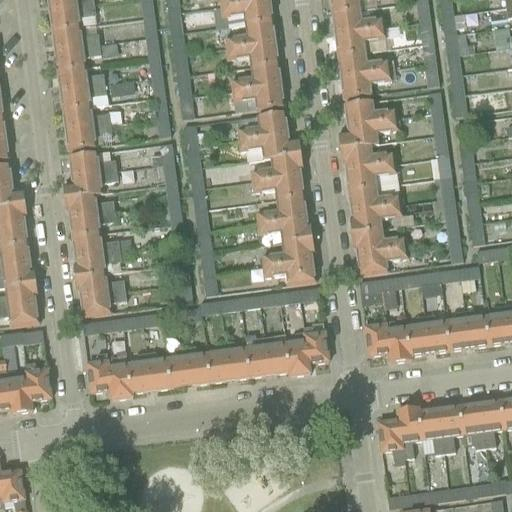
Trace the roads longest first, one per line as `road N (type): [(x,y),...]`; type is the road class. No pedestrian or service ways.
road 1 (residential): [(17,0),(75,438)]
road 2 (residential): [(353,399),(298,0)]
road 3 (residential): [(75,438),(353,399)]
road 4 (residential): [(353,399),(511,377)]
